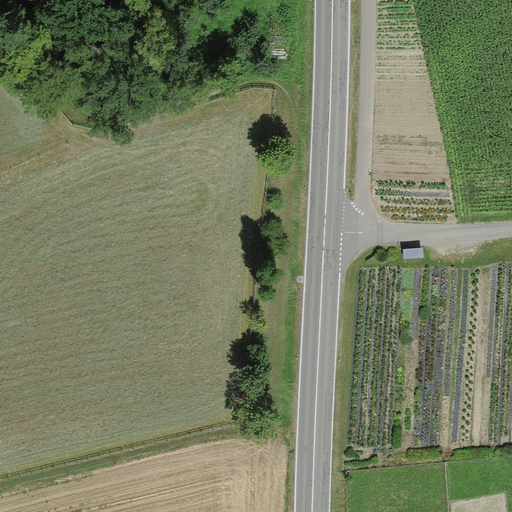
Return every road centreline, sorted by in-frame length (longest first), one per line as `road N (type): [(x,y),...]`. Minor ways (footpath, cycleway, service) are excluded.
road 1 (primary): [(311,511),(333,0)]
road 2 (track): [(368,0),(363,194),(371,234)]
road 3 (track): [(371,234),(511,227)]
